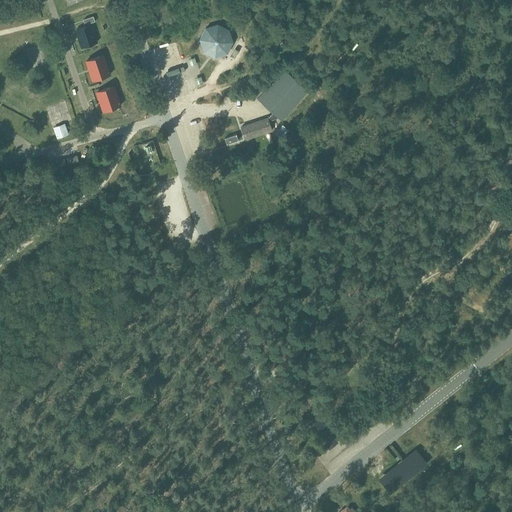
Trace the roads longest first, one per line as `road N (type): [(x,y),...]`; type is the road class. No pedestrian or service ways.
road 1 (track): [(511,158),(491,232),(477,250),(410,291),(392,334),(373,352),(342,373),(250,376)]
road 2 (track): [(339,0),(296,49),(198,93),(165,117)]
road 3 (track): [(131,127),(109,182),(0,267)]
